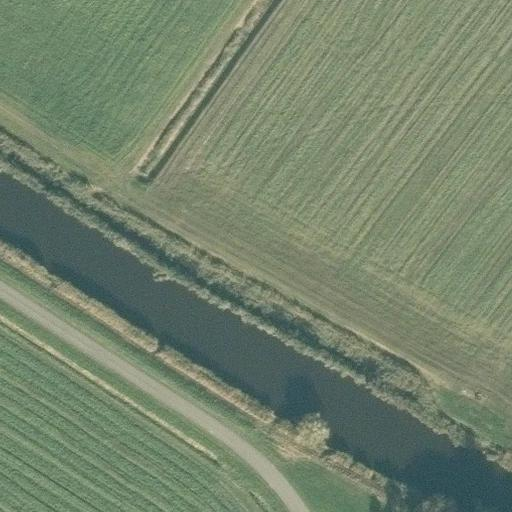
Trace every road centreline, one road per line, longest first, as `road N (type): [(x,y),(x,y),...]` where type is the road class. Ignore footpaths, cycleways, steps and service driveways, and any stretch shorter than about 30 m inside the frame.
road 1 (unclassified): [(296,511),(234,444),(0,292)]
road 2 (track): [(123,176),(250,0)]
